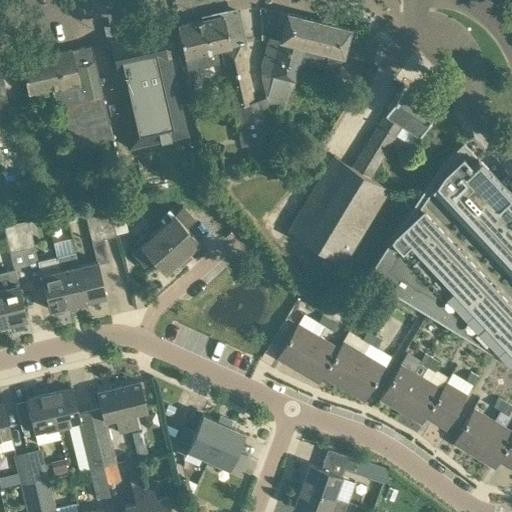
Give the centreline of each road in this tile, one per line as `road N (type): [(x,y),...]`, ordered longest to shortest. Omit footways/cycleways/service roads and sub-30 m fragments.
road 1 (residential): [(500,511),(463,501),(395,448),(292,407)]
road 2 (residential): [(292,407),(140,342)]
road 3 (residential): [(140,342),(155,306),(240,232)]
road 4 (residential): [(140,342),(98,337),(0,361)]
